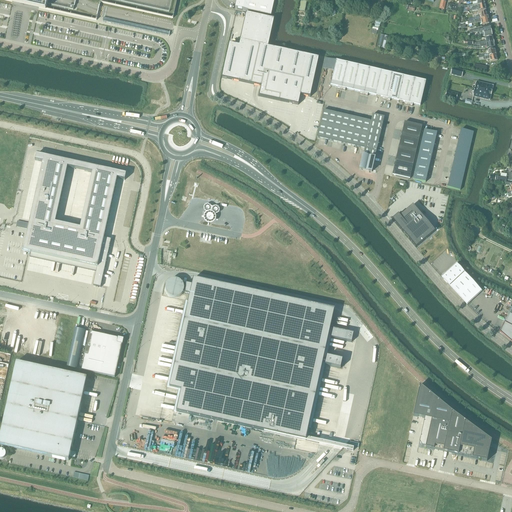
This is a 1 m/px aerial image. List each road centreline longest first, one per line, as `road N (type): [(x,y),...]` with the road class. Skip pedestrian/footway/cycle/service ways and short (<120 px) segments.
road 1 (primary): [(511,400),(443,348),(325,221),(244,161)]
road 2 (unclassified): [(0,123),(140,157),(147,180),(134,241),(153,251)]
road 3 (unclassified): [(0,43),(158,77),(172,66),(181,34),(201,36)]
road 4 (unclassified): [(367,200),(456,303),(511,351)]
road 5 (unclassified): [(107,462),(116,472),(298,511)]
road 6 (unclassified): [(348,511),(360,471),(376,462),(511,492)]
road 7 (unclassified): [(221,99),(288,135),(367,200)]
road 8 (unclassified): [(107,462),(137,324)]
road 9 (unclassified): [(137,324),(0,293)]
